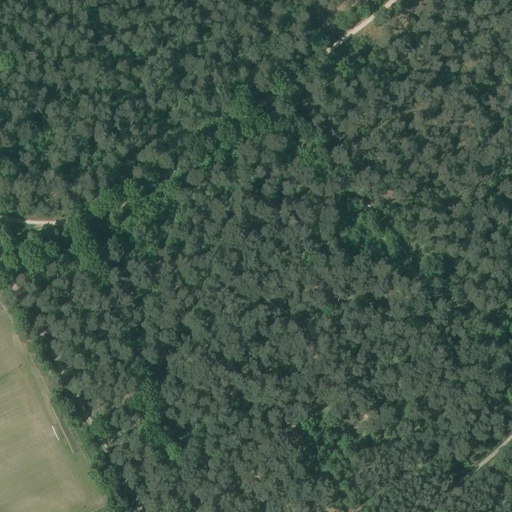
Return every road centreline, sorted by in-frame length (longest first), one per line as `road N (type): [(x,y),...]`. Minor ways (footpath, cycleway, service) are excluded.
road 1 (track): [(511,368),(263,103)]
road 2 (track): [(137,511),(0,264)]
